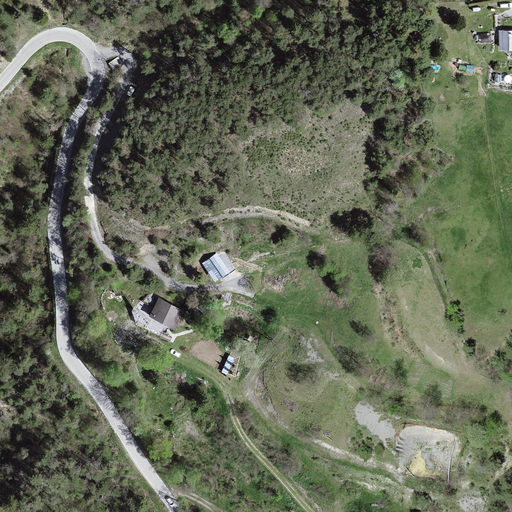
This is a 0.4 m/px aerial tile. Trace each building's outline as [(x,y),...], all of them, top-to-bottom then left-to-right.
[(72,25),(78,20),(74,16),(68,21),(72,25)] [(501,48),(511,48),(511,30),(501,31),(501,48)] [(118,57),(109,63),(113,69),(122,63),(118,57)] [(206,264),(215,278),(220,275),(222,278),(236,269),(226,254),(210,261),(206,264)] [(158,299),(132,276),(110,284),(116,295),(124,294),(133,308),(131,311),(146,329),(152,317),(166,324),(173,328),(182,311),(158,299)]
